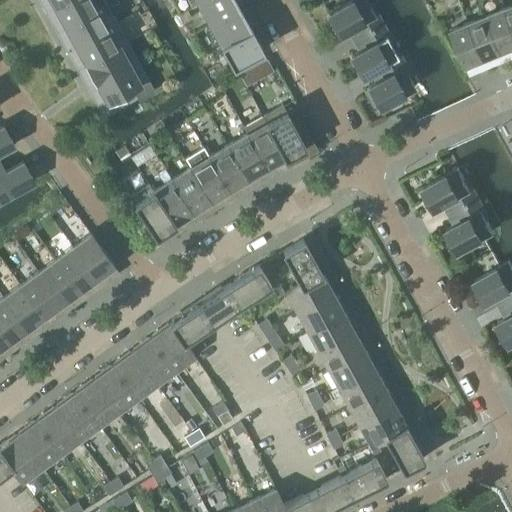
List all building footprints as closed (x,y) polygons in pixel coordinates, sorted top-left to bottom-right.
[(43,7),(46,12),(67,0),(48,0),(50,3),(43,7)] [(56,13),(64,27),(106,4),(103,0),(67,0),(46,12),(49,18),(56,13)] [(202,0),(197,3),(208,24),(238,8),(234,0),(202,0)] [(347,29),(352,39),(379,24),(365,0),(349,0),(327,12),(338,33),(347,29)] [(63,45),(66,50),(116,23),(106,4),(64,27),(71,40),(63,45)] [(511,25),(505,7),(487,15),(502,52),(511,47),(511,25)] [(208,24),(220,45),(250,29),(238,8),(208,24)] [(487,15),(468,22),(487,67),(493,64),(490,56),(502,52),(487,15)] [(487,67),(468,22),(450,30),(465,67),(478,61),(482,69),(487,67)] [(77,51),(84,65),(127,41),(116,23),(66,50),(69,55),(77,51)] [(350,54),(361,74),(396,55),(379,24),(352,39),(358,50),(350,54)] [(250,29),(220,45),(232,67),(262,50),(250,29)] [(84,82),(87,88),(137,61),(127,41),(84,65),(92,78),(84,82)] [(396,55),(361,74),(361,75),(370,71),(375,80),(367,85),(378,106),(414,87),(396,55)] [(137,61),(87,88),(90,93),(98,89),(110,111),(135,97),(131,90),(148,80),(137,61)] [(282,104),(262,115),(289,165),(294,162),(290,154),(305,147),(282,104)] [(265,122),(246,133),(266,168),(279,160),(283,168),(289,165),(262,115),(261,115),(265,122)] [(0,152),(13,145),(2,125),(0,126),(0,152)] [(246,133),(227,144),(251,186),(257,183),(253,175),(266,168),(246,133)] [(227,144),(208,155),(229,189),(242,182),(246,189),(251,186),(227,144)] [(135,155),(140,162),(150,155),(145,148),(135,155)] [(133,154),(119,158),(122,171),(136,167),(133,154)] [(208,155),(189,167),(215,208),(220,205),(216,197),(229,189),(208,155)] [(0,198),(33,181),(22,161),(4,171),(0,162),(0,198)] [(189,167),(170,178),(192,212),(205,204),(210,211),(215,208),(189,167)] [(443,203),(448,213),(475,199),(458,167),(423,187),(434,208),(443,203)] [(148,183),(147,183),(178,231),(184,227),(179,220),(192,212),(170,178),(152,190),(148,183)] [(178,231),(147,183),(128,196),(155,236),(169,227),(173,234),(178,231)] [(475,199),(448,213),(454,224),(446,229),(457,250),(493,230),(475,199)] [(90,233),(72,246),(100,285),(105,282),(100,275),(113,265),(90,233)] [(281,251),(300,283),(300,284),(321,273),(302,239),(297,242),(281,251)] [(72,246),(54,259),(78,291),(90,282),(95,289),(100,285),(72,246)] [(54,259),(37,271),(65,311),(70,307),(65,300),(78,291),(54,259)] [(494,296),(500,306),(511,299),(511,265),(509,260),(474,280),(486,301),(494,296)] [(229,283),(224,286),(236,304),(242,301),(270,284),(258,265),(253,268),(252,266),(248,269),(249,270),(243,274),(242,273),(238,275),(238,277),(229,283)] [(37,271),(19,284),(43,316),(55,307),(60,314),(65,311),(37,271)] [(285,291),(296,311),(331,292),(325,281),(327,280),(324,275),(322,276),(321,273),(300,284),(300,283),(285,291)] [(19,284),(2,297),(30,336),(35,333),(30,326),(43,316),(19,284)] [(278,284),(272,288),(277,296),(283,292),(278,284)] [(189,309),(169,323),(192,355),(194,354),(183,340),(211,322),(236,304),(224,286),(205,298),(189,309)] [(296,311),(306,330),(341,311),(340,308),(341,307),(338,302),(337,303),(331,292),(296,311)] [(2,297),(0,298),(0,331),(8,342),(20,333),(25,340),(30,336),(2,297)] [(511,299),(500,306),(505,317),(497,322),(509,343),(511,340),(511,299)] [(242,301),(236,304),(241,312),(247,309),(242,301)] [(306,330),(317,349),(352,330),(346,319),(347,318),(345,313),(343,314),(341,311),(306,330)] [(256,324),(261,331),(270,325),(265,318),(256,324)] [(152,335),(150,336),(174,369),(192,355),(169,323),(159,330),(156,329),(153,332),(152,335)] [(270,325),(261,331),(273,349),(282,343),(270,325)] [(317,349),(327,368),(362,349),(361,346),(362,345),(359,340),(358,340),(352,330),(317,349)] [(141,343),(131,350),(155,383),(174,369),(150,336),(148,338),(145,338),(142,340),(141,343)] [(327,368),(338,387),(373,367),(367,357),(368,356),(365,351),(364,352),(362,349),(327,368)] [(114,363),(112,364),(136,397),(155,383),(131,350),(121,358),(118,357),(115,360),(114,363)] [(281,360),(286,367),(295,361),(290,354),(281,360)] [(295,361),(286,367),(291,374),(299,368),(295,361)] [(103,371),(93,378),(116,410),(136,397),(112,364),(110,366),(107,365),(103,368),(103,371)] [(338,387),(348,406),(383,386),(382,383),(383,383),(380,378),(379,378),(373,367),(338,387)] [(76,390),(74,392),(97,424),(116,410),(93,378),(83,385),(80,385),(77,388),(76,390)] [(348,406),(358,425),(394,405),(388,395),(389,394),(386,389),(385,390),(383,386),(348,406)] [(305,394),(309,402),(319,397),(315,390),(305,394)] [(65,398),(55,406),(78,438),(97,424),(74,392),(72,394),(69,393),(65,396),(65,398)] [(319,397),(309,402),(313,410),(323,405),(319,397)] [(211,408),(216,416),(226,409),(222,401),(211,408)] [(358,425),(369,443),(404,425),(402,421),(404,421),(401,415),(400,416),(394,405),(358,425)] [(38,418),(36,420),(59,452),(78,438),(55,406),(45,413),(42,413),(38,415),(38,418)] [(226,409),(216,416),(222,425),(232,419),(226,409)] [(27,426),(17,434),(40,466),(59,452),(36,420),(33,421),(31,421),(27,423),(27,426)] [(244,429),(240,422),(231,427),(235,435),(244,429)] [(404,425),(369,443),(369,444),(368,445),(373,453),(379,450),(375,441),(384,437),(402,469),(423,459),(404,425)] [(198,427),(190,432),(196,441),(203,437),(198,427)] [(325,433),(329,441),(338,436),(334,428),(325,433)] [(196,441),(190,432),(183,436),(189,445),(196,441)] [(0,444),(0,450),(21,480),(40,466),(17,434),(6,441),(4,441),(0,443),(0,444)] [(338,436),(329,441),(332,448),(342,444),(338,436)] [(206,442),(199,446),(205,455),(212,451),(206,442)] [(205,455),(199,446),(192,451),(197,460),(205,455)] [(0,450),(0,473),(10,466),(20,480),(21,480),(0,450)] [(159,455),(152,459),(157,468),(165,464),(159,455)] [(346,472),(339,475),(350,495),(365,487),(366,489),(370,487),(370,485),(375,482),(376,484),(381,481),(380,480),(385,477),(375,457),(346,472)] [(145,464),(150,473),(157,468),(152,459),(145,464)] [(165,464),(157,468),(163,477),(170,473),(165,464)] [(336,467),(339,475),(346,472),(342,464),(336,467)] [(157,468),(150,473),(156,482),(163,477),(157,468)] [(302,494),(282,504),(285,511),(316,511),(350,495),(339,475),(302,494)] [(117,477),(109,481),(115,490),(122,486),(117,477)] [(115,490),(109,481),(102,486),(108,495),(115,490)] [(273,488),(253,499),(259,511),(285,511),(282,504),(281,504),(273,488)] [(126,491),(118,496),(124,505),(131,500),(126,491)] [(124,505),(118,496),(111,500),(117,509),(124,505)] [(259,511),(253,499),(231,509),(232,511),(259,511)] [(76,501),(69,506),(72,511),(79,511),(82,510),(76,501)]
